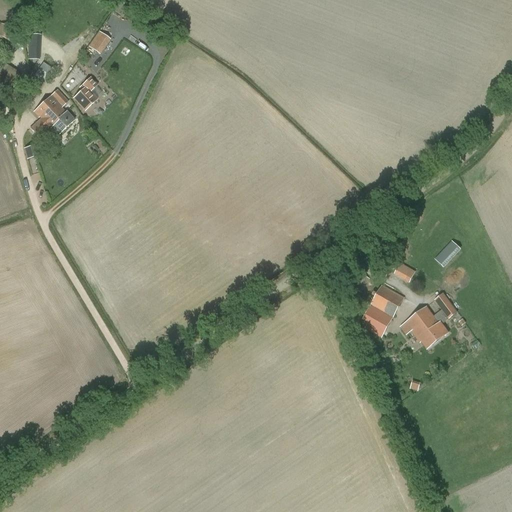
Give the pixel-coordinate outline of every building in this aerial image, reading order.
[(13,30),(1,25),(0,28),(0,37),(9,41),(13,30)] [(110,40),(99,32),(89,48),(100,55),(110,40)] [(2,64),(0,67),(0,68),(19,80),(21,75),(2,64)] [(0,79),(13,88),(19,80),(0,68),(0,79)] [(79,89),(81,91),(73,99),(85,112),(96,100),(90,93),(98,85),(90,77),(79,89)] [(0,91),(10,97),(15,89),(4,82),(0,79),(0,91)] [(34,113),(40,120),(30,130),(38,139),(49,129),(57,137),(74,122),(69,116),(68,117),(61,109),(68,103),(57,91),(34,113)] [(39,157),(36,146),(24,149),(27,160),(39,157)] [(452,243),(435,261),(442,268),(460,250),(452,243)] [(394,275),(409,283),(415,272),(400,264),(394,275)] [(370,280),(361,275),(352,289),(361,294),(370,280)] [(364,330),(381,339),(404,299),(382,287),(362,321),(368,324),(364,330)] [(400,328),(406,336),(411,332),(420,344),(421,343),(427,350),(448,334),(441,325),(457,313),(443,295),(435,301),(442,311),(434,317),(427,308),(400,328)]
